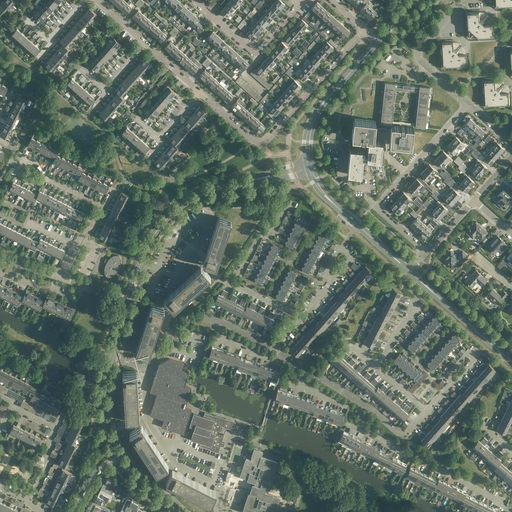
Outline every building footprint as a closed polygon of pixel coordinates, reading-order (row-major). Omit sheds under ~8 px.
[(5,0),(3,0),(1,2),(0,1),(0,3),(7,9),(8,10),(12,6),(5,0)] [(52,0),(50,0),(48,3),(54,9),(58,4),(52,0)] [(123,0),(120,0),(116,5),(121,9),(127,3),(123,0)] [(127,3),(121,9),(126,13),(132,7),(129,4),(131,2),(129,0),(128,0),(127,3)] [(177,0),(172,0),(169,4),(173,8),(179,1),(177,0)] [(239,4),(234,0),(230,0),(229,3),(235,8),(239,4)] [(279,0),(277,0),(274,3),(281,9),(285,4),(279,0)] [(364,0),(363,2),(366,4),(360,10),(365,15),(371,8),(368,5),(370,3),(369,1),(369,0),(364,0)] [(179,1),(173,8),(178,12),(183,5),(179,1)] [(317,2),(311,9),(316,13),(322,7),(317,2)] [(48,3),(44,8),(50,13),(54,9),(48,3)] [(235,8),(229,3),(225,7),(234,15),(232,13),(233,11),(235,8)] [(281,9),(274,3),(270,8),(277,13),(281,9)] [(183,5),(178,12),(182,16),(188,9),(183,5)] [(371,8),(365,15),(370,19),(376,13),(378,16),(385,8),(382,5),(378,10),(376,8),(374,10),(371,8)] [(234,15),(225,7),(221,12),(227,18),(230,15),(232,17),(234,15)] [(322,7),(316,13),(321,17),(326,11),(322,7)] [(44,8),(40,12),(46,18),(50,13),(44,8)] [(90,8),(89,9),(87,12),(84,9),(82,11),(85,13),(86,13),(92,18),(96,14),(90,8)] [(277,13),(270,8),(266,12),(273,18),(277,13)] [(188,9),(182,16),(187,20),(192,13),(188,9)] [(132,17),(137,21),(143,14),(138,10),(132,17)] [(326,11),(321,17),(325,21),(331,15),(326,11)] [(40,12),(36,17),(42,22),(46,18),(40,12)] [(273,18),(266,12),(262,17),(269,22),(273,18)] [(479,12),(468,12),(470,36),(493,35),(493,24),(493,22),(492,20),(492,19),(490,16),(489,17),(487,15),(487,14),(485,13),(483,12),(481,12),(479,12)] [(86,13),(85,13),(83,16),(80,13),(78,15),(81,18),(82,17),(88,22),(90,24),(94,20),(92,18),(86,13)] [(192,13),(187,20),(191,24),(197,17),(192,13)] [(143,14),(137,21),(142,25),(148,19),(143,14)] [(331,15),(325,21),(324,23),(327,26),(327,27),(328,28),(329,27),(336,19),(331,15)] [(82,17),(81,18),(79,20),(76,17),(75,19),(78,22),(78,21),(85,26),(88,22),(82,17)] [(197,17),(191,24),(196,28),(201,21),(197,17)] [(269,22),(262,17),(258,21),(265,27),(269,22)] [(148,19),(142,25),(146,29),(152,23),(148,19)] [(336,19),(329,27),(333,31),(335,30),(340,23),(336,19)] [(308,25),(302,20),(297,24),(307,32),(304,30),(308,25)] [(78,21),(78,22),(76,24),(73,21),(71,23),(74,26),(75,25),(81,31),(85,26),(78,21)] [(201,21),(196,28),(200,32),(206,26),(201,21)] [(258,21),(254,25),(261,31),(265,27),(258,21)] [(152,23),(146,29),(151,33),(157,27),(152,23)] [(340,23),(335,30),(339,34),(345,27),(340,23)] [(307,32),(297,24),(293,29),(300,35),(302,32),(305,34),(307,32)] [(75,25),(74,26),(72,28),(69,25),(67,27),(70,30),(71,29),(77,35),(81,31),(75,25)] [(254,25),(250,30),(257,36),(261,31),(254,25)] [(157,27),(151,33),(156,38),(162,31),(157,27)] [(345,27),(339,34),(338,35),(343,39),(346,36),(347,37),(350,33),(349,32),(350,32),(345,27)] [(17,29),(11,35),(10,37),(15,41),(16,39),(21,33),(17,29)] [(71,29),(70,30),(68,32),(65,29),(64,31),(67,34),(67,33),(74,39),(77,35),(71,29)] [(300,35),(293,29),(289,34),(296,39),(300,35)] [(250,30),(246,34),(253,40),(257,36),(250,30)] [(162,31),(156,38),(161,42),(166,35),(162,31)] [(207,38),(212,42),(217,36),(213,32),(207,38)] [(21,33),(16,39),(20,43),(26,37),(21,33)] [(67,33),(67,34),(65,36),(62,34),(60,35),(63,38),(64,37),(70,43),(74,39),(67,33)] [(296,39),(289,34),(285,38),(291,44),(296,39)] [(217,36),(212,42),(216,46),(222,40),(217,36)] [(26,37),(20,43),(25,47),(30,41),(26,37)] [(64,37),(63,38),(61,40),(58,38),(56,39),(59,42),(60,41),(63,44),(66,47),(70,43),(64,37)] [(121,44),(115,39),(111,44),(117,49),(121,44)] [(306,48),(310,43),(305,39),(301,44),(306,48)] [(222,40),(216,46),(221,50),(226,44),(222,40)] [(30,41),(25,47),(29,51),(35,45),(30,41)] [(165,48),(169,52),(175,46),(170,42),(165,48)] [(282,42),(277,47),(284,52),(288,48),(282,42)] [(327,42),(322,47),(329,52),(333,47),(327,42)] [(455,42),(453,42),(442,42),(443,66),(467,65),(466,54),(466,52),(465,50),(464,48),(463,47),(462,47),(460,45),(460,44),(459,43),(457,42),(455,42)] [(66,47),(63,44),(60,47),(57,45),(55,46),(58,49),(59,48),(66,54),(69,50),(66,47)] [(117,49),(111,44),(107,48),(113,53),(117,49)] [(226,44),(221,50),(225,54),(231,48),(226,44)] [(35,45),(29,51),(34,55),(39,49),(35,45)] [(175,46),(169,52),(174,56),(180,50),(175,46)] [(284,52),(277,47),(273,51),(280,57),(284,52)] [(297,57),(302,52),(296,47),(292,52),(295,55),(297,57)] [(322,47),(318,51),(325,57),(329,52),(322,47)] [(59,48),(58,49),(56,51),(53,49),(52,51),(55,53),(55,52),(62,58),(66,54),(59,48)] [(113,53),(107,48),(103,52),(109,58),(113,53)] [(231,48),(225,54),(229,58),(235,52),(231,48)] [(180,50),(174,56),(179,61),(184,54),(180,50)] [(280,57),(273,51),(269,56),(275,62),(279,65),(281,62),(278,59),(280,57)] [(318,51),(314,56),(320,62),(325,57),(318,51)] [(55,52),(55,53),(52,56),(50,53),(48,55),(51,57),(52,56),(58,62),(60,64),(64,60),(62,58),(55,52)] [(109,58),(103,52),(99,57),(105,62),(109,58)] [(235,52),(229,58),(234,62),(240,56),(235,52)] [(184,54),(179,61),(183,65),(189,58),(184,54)] [(189,58),(183,65),(188,69),(196,60),(192,55),(189,58)] [(320,62),(314,56),(313,55),(309,59),(310,61),(316,66),(320,62)] [(52,56),(51,57),(49,60),(46,57),(44,59),(47,61),(48,61),(54,66),(58,62),(52,56)] [(240,56),(234,62),(238,66),(244,60),(240,56)] [(275,62),(269,56),(265,61),(271,67),(275,62)] [(105,62),(99,57),(95,61),(101,67),(105,62)] [(219,65),(222,62),(217,57),(214,60),(219,65)] [(137,60),(140,63),(141,62),(147,68),(147,67),(149,69),(153,65),(144,58),(141,61),(138,58),(137,60)] [(196,60),(188,69),(193,73),(199,67),(202,64),(196,60)] [(244,60),(238,66),(243,70),(249,64),(244,60)] [(48,61),(47,61),(45,64),(42,61),(41,63),(44,66),(44,65),(53,72),(57,68),(54,66),(48,61)] [(101,67),(95,61),(90,66),(97,71),(101,67)] [(271,67),(265,61),(261,66),(267,71),(271,67)] [(310,61),(306,65),(312,71),(316,66),(310,61)] [(141,62),(140,63),(138,65),(135,62),(133,64),(136,67),(137,66),(143,72),(147,68),(141,62)] [(312,71),(306,65),(304,63),(299,68),(302,70),(308,76),(312,71)] [(137,66),(136,67),(134,69),(131,66),(129,68),(133,71),(133,70),(139,76),(141,77),(145,73),(143,72),(137,66)] [(267,71),(261,66),(256,70),(257,71),(259,73),(261,75),(263,76),(267,71)] [(133,70),(133,71),(130,73),(127,71),(126,72),(129,75),(130,74),(136,80),(139,76),(133,70)] [(199,76),(204,81),(210,74),(205,70),(199,76)] [(304,80),(308,76),(302,70),(297,75),(304,80)] [(130,74),(129,75),(127,77),(124,75),(122,76),(125,79),(126,78),(132,84),(136,80),(130,74)] [(210,74),(204,81),(209,85),(215,78),(210,74)] [(76,82),(72,78),(66,84),(71,88),(76,82)] [(126,78),(125,79),(123,81),(120,79),(118,81),(122,83),(122,82),(130,89),(129,88),(132,84),(126,78)] [(215,78),(209,85),(213,89),(219,83),(215,78)] [(496,80),(485,81),(486,105),(510,103),(509,92),(509,90),(508,88),(507,86),(507,85),(505,85),(503,84),(503,82),(501,81),(499,80),(497,80),(496,80)] [(295,81),(290,86),(297,91),(301,86),(295,81)] [(81,86),(76,82),(71,88),(75,92),(81,86)] [(122,82),(122,83),(119,86),(116,83),(115,85),(118,87),(119,87),(125,92),(127,89),(129,91),(130,89),(122,82)] [(425,128),(430,87),(419,86),(416,86),(412,85),(406,85),(402,84),(400,84),(395,83),(385,82),(381,123),(391,124),(394,89),(419,92),(415,127),(425,128)] [(219,83),(213,89),(218,93),(224,87),(219,83)] [(85,90),(81,86),(75,92),(80,96),(85,90)] [(290,86),(286,90),(293,96),(297,91),(290,86)] [(119,87),(118,87),(116,90),(113,87),(111,89),(114,92),(115,91),(118,93),(123,98),(127,94),(125,92),(119,87)] [(224,87),(218,93),(223,97),(229,91),(224,87)] [(169,88),(166,92),(165,93),(171,98),(176,94),(169,88)] [(90,94),(85,90),(80,96),(84,100),(90,94)] [(286,90),(282,95),(288,101),(293,96),(286,90)] [(229,91),(223,97),(228,102),(233,95),(229,91)] [(123,98),(118,93),(115,97),(112,94),(110,96),(113,98),(114,97),(120,103),(122,105),(126,101),(123,98)] [(165,93),(162,96),(161,97),(167,103),(171,98),(165,93)] [(94,98),(90,94),(84,100),(89,104),(94,98)] [(19,95),(17,99),(13,97),(12,99),(16,101),(17,100),(24,104),(26,105),(27,105),(29,100),(19,95)] [(282,95),(278,100),(284,105),(288,101),(282,95)] [(114,97),(113,98),(111,101),(108,98),(107,100),(110,102),(110,101),(117,107),(120,103),(114,97)] [(161,97),(159,100),(157,102),(163,107),(167,103),(161,97)] [(236,112),(244,103),(239,99),(231,108),(236,112)] [(17,100),(16,101),(15,104),(11,102),(10,104),(14,106),(14,105),(22,109),(24,110),(26,105),(24,104),(17,100)] [(278,100),(274,104),(280,110),(284,105),(278,100)] [(110,101),(110,102),(107,105),(104,102),(103,104),(106,106),(107,106),(115,113),(118,109),(117,107),(110,101)] [(157,102),(156,104),(153,106),(159,112),(163,107),(157,102)] [(244,103),(236,112),(241,116),(247,110),(244,107),(246,105),(244,103)] [(274,104),(269,109),(276,115),(280,110),(274,104)] [(14,105),(14,106),(12,109),(8,107),(7,109),(11,111),(12,110),(19,114),(22,109),(14,105)] [(107,106),(106,106),(104,109),(101,106),(99,108),(102,111),(103,110),(111,117),(115,113),(107,106)] [(153,106),(152,107),(149,111),(155,116),(159,112),(153,106)] [(200,107),(197,110),(193,107),(192,109),(195,112),(196,111),(202,117),(206,112),(200,107)] [(247,110),(241,116),(246,120),(251,114),(254,111),(251,109),(249,112),(247,110)] [(12,110),(11,111),(10,114),(6,112),(5,114),(9,116),(9,115),(17,119),(19,114),(12,110)] [(103,110),(102,111),(100,113),(97,110),(96,112),(99,115),(99,114),(107,121),(111,117),(103,110)] [(149,111),(145,115),(151,121),(155,116),(149,111)] [(196,111),(195,112),(193,114),(190,111),(188,113),(192,116),(192,115),(198,121),(201,123),(205,119),(202,117),(196,111)] [(251,114),(246,120),(250,124),(256,118),(251,114)] [(9,115),(9,116),(7,119),(3,117),(2,119),(6,121),(7,120),(14,124),(17,119),(9,115)] [(192,115),(192,116),(189,118),(186,115),(185,117),(188,120),(188,119),(195,125),(198,121),(192,115)] [(256,118),(250,124),(255,129),(261,122),(256,118)] [(465,127),(468,130),(475,122),(470,118),(461,128),(463,130),(465,127)] [(188,119),(188,120),(186,122),(182,120),(181,121),(184,124),(185,123),(191,129),(192,130),(196,126),(195,125),(188,119)] [(400,126),(391,125),(391,130),(388,129),(385,128),(383,128),(381,128),(378,128),(375,128),(376,121),(354,119),(352,137),(360,138),(360,135),(362,135),(361,136),(361,138),(361,139),(358,139),(359,139),(360,149),(350,148),(347,174),(361,175),(363,164),(368,165),(368,167),(370,166),(385,165),(383,149),(383,150),(381,150),(382,141),(374,140),(374,138),(385,139),(386,150),(387,150),(385,140),(390,139),(390,144),(411,146),(412,146),(412,138),(413,138),(414,128),(413,128),(414,127),(405,126),(405,130),(404,130),(404,125),(401,125),(401,129),(399,129),(400,126)] [(7,120),(6,121),(5,124),(1,122),(0,123),(4,126),(4,125),(12,129),(14,124),(7,120)] [(261,122),(255,129),(260,133),(266,126),(261,122)] [(475,122),(468,130),(471,132),(469,135),(471,137),(473,134),(480,127),(475,122)] [(185,123),(184,124),(182,126),(179,124),(177,125),(181,128),(181,127),(187,133),(191,129),(185,123)] [(14,130),(12,129),(4,125),(4,126),(2,128),(0,127),(0,129),(1,131),(2,130),(9,133),(11,134),(14,130)] [(131,131),(127,127),(120,135),(124,139),(125,137),(126,138),(131,131)] [(181,127),(181,128),(178,131),(175,128),(174,129),(177,132),(177,131),(184,137),(187,133),(181,127)] [(480,127),(473,134),(476,136),(473,139),(476,141),(478,138),(484,131),(480,127)] [(2,130),(1,131),(0,133),(0,135),(7,139),(9,133),(2,130)] [(136,135),(131,131),(126,138),(130,142),(136,135)] [(177,131),(177,132),(174,134),(171,132),(170,133),(173,136),(174,136),(182,143),(180,141),(184,137),(177,131)] [(140,139),(136,135),(130,142),(135,146),(140,139)] [(174,136),(173,136),(171,139),(168,136),(166,138),(169,140),(170,140),(173,142),(178,147),(180,145),(182,143),(174,136)] [(456,137),(452,142),(459,148),(461,150),(466,145),(456,137)] [(27,145),(33,148),(37,141),(31,138),(27,145)] [(478,138),(476,141),(473,145),(470,142),(468,144),(474,149),(475,148),(479,144),(481,141),(478,138)] [(145,143),(140,139),(135,146),(139,149),(145,143)] [(495,144),(493,147),(500,154),(504,149),(494,140),(492,142),(495,144)] [(42,143),(37,141),(33,148),(38,151),(42,143)] [(178,147),(173,142),(170,146),(167,143),(165,145),(169,147),(176,152),(179,148),(178,147)] [(459,148),(452,142),(447,146),(457,155),(459,153),(457,151),(459,148)] [(47,146),(42,143),(38,151),(44,154),(47,146)] [(149,147),(145,143),(139,149),(144,154),(149,147)] [(473,151),(474,149),(468,144),(466,146),(469,149),(465,154),(468,156),(470,153),(472,152),(473,151)] [(53,149),(47,146),(44,154),(49,156),(53,149)] [(169,147),(166,150),(163,147),(162,149),(165,152),(166,151),(172,156),(176,152),(169,147)] [(486,150),(488,152),(496,159),(500,154),(493,147),(490,150),(488,148),(486,150)] [(58,152),(53,149),(49,156),(55,159),(56,155),(58,152)] [(166,151),(165,152),(163,154),(160,151),(158,153),(161,156),(162,155),(168,160),(169,161),(173,157),(172,156),(166,151)] [(443,151),(439,156),(446,162),(448,160),(451,162),(453,160),(443,151)] [(491,163),(496,159),(488,152),(486,155),(483,152),(481,155),(491,163)] [(62,158),(56,155),(55,159),(53,163),(58,165),(62,158)] [(162,155),(161,156),(159,158),(156,155),(154,157),(158,160),(158,159),(164,165),(168,160),(162,155)] [(446,162),(439,156),(434,161),(444,170),(446,167),(444,165),(446,162)] [(67,161),(62,158),(58,165),(64,168),(67,161)] [(158,159),(158,160),(155,162),(152,159),(151,161),(154,164),(154,163),(162,170),(166,166),(164,165),(158,159)] [(478,164),(476,166),(483,173),(487,168),(477,159),(475,161),(478,164)] [(73,163),(67,161),(64,168),(69,171),(73,163)] [(78,166),(73,163),(69,171),(74,173),(78,166)] [(85,166),(79,163),(78,166),(74,173),(80,176),(82,172),(85,166)] [(429,164),(425,169),(432,175),(434,172),(437,175),(439,173),(429,164)] [(479,178),(483,173),(476,166),(473,169),(471,167),(469,169),(479,178)] [(432,175),(425,169),(420,174),(430,182),(432,180),(429,178),(432,175)] [(87,175),(82,172),(80,176),(78,180),(84,183),(87,175)] [(465,178),(463,181),(470,187),(475,182),(465,174),(463,176),(465,178)] [(93,178),(87,175),(84,183),(89,185),(93,178)] [(93,178),(89,185),(94,188),(98,181),(99,178),(94,175),(93,178)] [(455,182),(450,177),(449,178),(447,176),(446,178),(452,183),(453,185),(455,182)] [(9,189),(14,192),(18,184),(17,184),(14,182),(16,179),(14,178),(12,181),(13,182),(9,189)] [(416,178),(412,183),(419,189),(422,192),(426,187),(416,178)] [(18,180),(17,184),(18,184),(14,192),(19,194),(23,187),(22,186),(19,185),(21,181),(18,180)] [(103,183),(98,181),(94,188),(100,191),(103,183)] [(466,192),(470,187),(463,181),(461,183),(458,181),(456,183),(466,192)] [(23,183),(22,186),(23,187),(19,194),(24,197),(28,189),(26,189),(24,187),(26,184),(23,183)] [(109,186),(103,183),(100,191),(105,193),(109,186)] [(419,189),(412,183),(408,188),(417,197),(419,194),(417,192),(419,189)] [(28,185),(26,189),(28,189),(24,197),(29,199),(33,192),(31,191),(29,190),(30,186),(28,185)] [(498,201),(497,203),(504,209),(511,199),(511,189),(508,186),(502,193),(501,192),(497,196),(499,198),(497,200),(498,201)] [(42,188),(40,187),(38,190),(39,191),(38,194),(36,198),(41,201),(45,193),(43,193),(41,191),(42,188)] [(451,191),(449,193),(456,200),(460,195),(451,187),(449,189),(451,191)] [(36,198),(38,194),(34,192),(35,189),(33,188),(31,191),(33,192),(29,199),(28,201),(33,204),(34,202),(36,198)] [(45,189),(43,193),(45,193),(41,201),(46,203),(49,196),(48,195),(45,194),(47,190),(45,189)] [(50,192),(48,195),(49,196),(46,203),(51,206),(54,198),(53,198),(50,196),(52,193),(50,192)] [(128,196),(121,192),(119,196),(115,194),(114,196),(118,198),(118,197),(126,201),(128,196)] [(404,192),(399,197),(407,204),(409,201),(412,203),(413,201),(404,192)] [(452,205),(456,200),(449,193),(446,196),(444,194),(442,196),(452,205)] [(59,201),(58,200),(55,199),(57,195),(55,194),(53,198),(54,198),(51,206),(50,207),(55,210),(59,201)] [(60,196),(58,200),(59,201),(55,208),(60,211),(64,203),(63,203),(60,201),(62,198),(60,196)] [(118,197),(118,198),(116,201),(113,199),(112,201),(115,203),(116,202),(123,206),(126,201),(118,197)] [(407,204),(399,197),(395,202),(402,209),(405,206),(407,208),(409,206),(407,204)] [(65,199),(63,203),(64,203),(60,211),(65,213),(69,206),(68,205),(65,204),(67,200),(65,199)] [(70,201),(68,205),(69,206),(65,213),(64,215),(69,217),(70,216),(74,208),(73,208),(70,206),(72,203),(70,201)] [(438,205),(436,208),(443,214),(448,210),(438,201),(436,203),(438,205)] [(116,202),(115,203),(114,205),(110,204),(109,206),(113,208),(113,207),(121,210),(123,206),(116,202)] [(402,209),(395,202),(391,207),(400,216),(402,213),(400,211),(402,209)] [(75,204),(73,208),(74,208),(70,216),(75,218),(79,211),(78,210),(75,209),(77,205),(75,204)] [(80,206),(78,210),(79,211),(75,218),(80,221),(84,213),(80,211),(82,207),(80,206)] [(420,207),(415,212),(412,215),(416,218),(419,215),(418,215),(423,209),(420,206),(420,207)] [(113,207),(113,208),(112,210),(108,209),(107,211),(110,212),(111,212),(118,215),(121,210),(113,207)] [(439,219),(443,214),(436,208),(434,210),(431,208),(429,211),(439,219)] [(111,212),(110,212),(109,215),(105,214),(104,216),(108,217),(116,220),(118,215),(111,212)] [(297,215),(295,220),(307,226),(308,224),(306,222),(307,220),(297,215)] [(411,225),(415,229),(422,222),(419,219),(421,217),(419,215),(416,218),(411,225)] [(108,217),(107,220),(103,218),(102,221),(106,222),(106,221),(113,225),(116,220),(108,217)] [(219,217),(218,220),(204,264),(215,268),(230,220),(219,217)] [(424,219),(422,222),(415,229),(420,233),(429,224),(429,223),(426,226),(424,224),(426,221),(424,219)] [(307,226),(295,220),(293,225),(302,229),(303,227),(305,228),(307,226)] [(4,221),(2,224),(4,225),(0,231),(0,232),(5,235),(8,227),(7,227),(5,225),(6,222),(4,221)] [(106,221),(106,222),(104,225),(101,223),(100,225),(103,227),(104,226),(111,230),(113,225),(106,221)] [(467,232),(470,235),(469,236),(469,238),(470,239),(472,238),(472,237),(473,238),(477,233),(482,238),(487,232),(476,222),(467,232)] [(9,223),(7,227),(8,227),(5,235),(10,237),(13,230),(12,229),(9,228),(11,224),(9,223)] [(429,224),(420,233),(425,238),(434,228),(432,226),(429,224)] [(302,229),(293,225),(290,229),(302,235),(303,233),(301,232),(302,229)] [(14,226),(12,229),(13,230),(10,237),(15,240),(18,232),(17,232),(14,230),(16,227),(14,226)] [(104,226),(103,227),(102,230),(98,228),(97,230),(101,232),(101,231),(108,235),(111,230),(104,226)] [(19,228),(17,232),(18,232),(15,240),(19,242),(23,235),(22,234),(19,233),(21,229),(19,228)] [(302,235),(290,229),(288,234),(298,239),(299,236),(301,237),(302,235)] [(24,230),(22,234),(23,235),(19,242),(24,245),(28,237),(27,237),(24,235),(26,232),(24,230)] [(101,231),(101,232),(99,235),(96,233),(95,235),(98,237),(99,236),(106,240),(108,235),(101,231)] [(328,237),(319,232),(317,234),(315,233),(314,235),(326,241),(328,237)] [(29,233),(27,237),(28,237),(24,245),(29,247),(33,240),(32,239),(29,238),(31,234),(29,233)] [(45,241),(44,240),(41,239),(43,236),(41,234),(39,238),(40,238),(38,242),(35,248),(40,250),(45,241)] [(298,239),(288,234),(286,238),(297,244),(299,242),(296,241),(298,239)] [(35,248),(38,242),(34,240),(36,237),(34,235),(32,239),(33,240),(29,247),(29,248),(34,251),(35,248)] [(326,241),(314,235),(313,238),(315,239),(314,241),(323,246),(326,241)] [(502,252),(508,245),(504,242),(505,242),(498,235),(488,246),(495,253),(498,249),(502,252)] [(45,253),(46,251),(50,243),(49,243),(46,241),(48,238),(46,237),(44,240),(45,241),(40,250),(45,253)] [(297,244),(286,238),(283,243),(293,248),(294,246),(296,247),(297,244)] [(51,239),(49,243),(50,243),(46,251),(51,254),(55,246),(54,245),(51,244),(53,240),(51,239)] [(323,246),(314,241),(313,243),(311,242),(310,245),(321,250),(323,246)] [(56,242),(54,245),(55,246),(51,254),(56,256),(60,248),(59,248),(56,246),(58,243),(56,242)] [(281,247),(271,243),(269,247),(281,253),(282,251),(280,250),(281,247)] [(61,244),(59,248),(60,248),(56,256),(61,259),(65,251),(61,249),(63,245),(61,244)] [(321,250),(310,245),(308,247),(311,248),(309,250),(319,255),(321,250)] [(281,253),(269,247),(267,252),(276,257),(277,255),(280,256),(281,253)] [(319,255),(309,250),(308,252),(306,251),(305,254),(317,260),(319,255)] [(463,259),(467,254),(462,250),(457,257),(451,251),(443,260),(451,267),(461,257),(463,259)] [(276,257),(267,252),(265,256),(276,262),(278,260),(275,259),(276,257)] [(317,260),(305,254),(304,256),(306,257),(305,259),(314,264),(317,260)] [(106,275),(107,277),(109,276),(112,276),(114,274),(116,273),(118,271),(119,268),(120,266),(120,264),(120,262),(119,259),(118,257),(117,255),(115,255),(114,256),(112,257),(109,259),(108,260),(107,262),(105,265),(105,267),(105,270),(105,272),(106,274),(106,275)] [(276,262),(265,256),(262,261),(272,266),(273,264),(275,265),(276,262)] [(314,264),(305,259),(304,262),(302,261),(300,263),(312,269),(314,264)] [(272,266),(262,261),(260,266),(272,272),(273,269),(271,268),(272,266)] [(312,269),(300,263),(299,265),(302,266),(300,269),(310,273),(312,269)] [(365,266),(364,268),(359,264),(357,266),(369,276),(373,272),(366,266),(365,266)] [(272,272),(260,266),(258,270),(267,275),(268,273),(271,274),(272,272)] [(369,276),(357,266),(356,268),(360,271),(359,273),(366,280),(369,276)] [(202,267),(176,291),(165,300),(173,309),(175,307),(210,276),(202,267)] [(288,268),(288,269),(287,271),(285,269),(284,272),(295,278),(298,273),(288,268)] [(267,275),(258,270),(255,275),(267,281),(268,279),(266,277),(267,275)] [(484,277),(483,276),(476,270),(466,281),(473,287),(477,282),(482,286),(488,279),(485,276),(484,277)] [(366,280),(359,273),(357,275),(352,271),(351,273),(362,284),(366,280)] [(295,278),(284,272),(282,274),(285,275),(284,278),(293,282),(295,278)] [(362,284),(351,273),(349,275),(353,279),(352,281),(359,287),(362,284)] [(267,281),(255,275),(253,280),(262,284),(264,282),(266,283),(267,281)] [(293,282),(284,278),(283,280),(280,279),(279,281),(291,287),(293,282)] [(359,287),(352,281),(350,283),(346,279),(344,281),(355,291),(359,287)] [(291,287),(279,281),(278,283),(280,284),(279,287),(289,292),(291,287)] [(355,291),(344,281),(342,283),(347,287),(345,289),(352,295),(355,291)] [(10,289),(5,286),(1,296),(5,298),(10,289)] [(289,292),(279,287),(278,289),(276,288),(274,290),(286,296),(289,292)] [(352,295),(345,289),(343,290),(339,287),(337,289),(349,299),(352,295)] [(393,288),(391,293),(405,300),(406,298),(400,295),(402,293),(393,288)] [(504,298),(507,294),(504,291),(501,295),(493,288),(487,295),(497,303),(498,302),(500,303),(504,298)] [(15,291),(10,289),(5,298),(10,300),(15,291)] [(349,299),(337,289),(335,290),(340,294),(338,296),(340,298),(345,303),(349,299)] [(214,302),(219,305),(226,291),(223,290),(221,295),(218,294),(214,302)] [(286,296),(274,290),(273,292),(276,294),(274,296),(284,301),(286,296)] [(19,293),(15,291),(10,300),(14,303),(19,293)] [(24,296),(19,293),(14,303),(19,305),(21,300),(21,301),(26,291),(24,296)] [(31,294),(26,291),(21,301),(26,303),(31,294)] [(226,291),(219,305),(223,307),(228,299),(225,297),(228,292),(226,291)] [(405,300),(391,293),(389,298),(397,302),(398,300),(403,302),(405,300)] [(31,294),(26,303),(30,305),(35,296),(31,294)] [(230,300),(228,299),(223,307),(228,309),(235,296),(232,294),(230,300)] [(35,296),(30,305),(35,308),(40,298),(35,296)] [(47,296),(44,301),(42,305),(46,308),(51,298),(47,296)] [(235,296),(228,309),(233,311),(237,303),(234,302),(237,297),(235,296)] [(345,303),(340,298),(338,300),(333,296),(332,297),(343,308),(347,304),(345,303)] [(343,308),(332,297),(330,299),(334,303),(333,305),(340,312),(343,308)] [(40,298),(35,308),(40,310),(42,305),(44,301),(40,298)] [(51,298),(46,308),(51,310),(56,301),(51,298)] [(397,302),(389,298),(386,302),(400,309),(401,307),(396,304),(397,302)] [(239,304),(237,303),(233,311),(237,314),(244,300),(241,299),(239,304)] [(244,300),(237,314),(242,316),(243,314),(246,308),(243,306),(246,301),(244,300)] [(56,301),(51,310),(56,312),(60,303),(56,301)] [(249,307),(247,306),(246,308),(243,314),(247,317),(254,303),(252,302),(249,307)] [(400,309),(386,302),(384,307),(392,311),(394,309),(399,311),(400,309)] [(60,303),(56,312),(60,314),(65,305),(60,303)] [(254,303),(247,317),(252,319),(256,311),(253,309),(256,304),(254,303)] [(340,312),(333,305),(331,307),(326,303),(325,305),(336,315),(340,312)] [(65,305),(60,314),(65,317),(69,308),(65,305)] [(137,352),(148,356),(163,309),(152,305),(137,352)] [(336,315),(325,305),(323,307),(328,311),(326,313),(333,319),(336,315)] [(69,308),(65,317),(70,319),(72,314),(73,315),(76,309),(72,307),(71,308),(69,308)] [(258,312),(256,311),(252,319),(256,321),(263,308),(261,307),(258,312)] [(392,311),(384,307),(382,311),(395,318),(396,316),(391,314),(392,311)] [(263,308),(256,321),(261,324),(265,315),(263,314),(265,309),(263,308)] [(267,316),(265,315),(261,324),(265,326),(272,312),(270,311),(267,316)] [(333,319),(326,313),(324,315),(320,311),(318,313),(330,323),(333,319)] [(395,318),(382,311),(379,316),(386,319),(388,320),(389,318),(394,321),(395,318)] [(272,312),(265,326),(270,328),(274,320),(272,319),(274,313),(272,312)] [(330,323),(318,313),(316,315),(321,319),(319,321),(326,327),(330,323)] [(385,322),(386,319),(379,316),(378,315),(376,314),(373,319),(375,320),(389,327),(390,324),(385,322)] [(434,315),(430,319),(440,328),(442,326),(440,324),(442,322),(434,315)] [(326,327),(319,321),(318,322),(313,318),(311,320),(323,331),(326,327)] [(440,328),(430,319),(428,321),(427,320),(426,321),(435,330),(436,328),(438,330),(440,328)] [(323,331),(311,320),(309,322),(314,326),(312,328),(319,335),(323,331)] [(389,327),(375,320),(373,325),(382,329),(383,326),(388,329),(389,327)] [(435,330),(426,321),(424,323),(426,324),(423,326),(433,335),(435,333),(433,332),(435,330)] [(319,335),(312,328),(311,327),(309,329),(305,325),(303,327),(315,337),(318,333),(319,335)] [(381,331),(382,329),(373,325),(371,329),(385,336),(386,334),(381,331)] [(433,335),(423,326),(420,330),(428,337),(429,335),(431,337),(433,335)] [(315,337),(303,327),(301,329),(306,333),(304,335),(311,341),(315,337)] [(385,336),(371,329),(369,333),(377,338),(378,335),(384,338),(385,336)] [(428,337),(420,330),(417,334),(426,343),(428,341),(426,339),(428,337)] [(461,340),(453,332),(451,334),(450,333),(448,335),(458,344),(461,340)] [(311,341),(304,335),(302,336),(298,333),(296,334),(308,345),(311,341)] [(377,338),(369,333),(366,338),(380,345),(381,342),(376,340),(377,338)] [(308,345),(296,334),(295,336),(299,340),(297,342),(304,349),(308,345)] [(426,343),(417,334),(413,338),(421,345),(423,343),(425,345),(426,343)] [(458,344),(448,335),(446,337),(448,338),(446,340),(454,347),(455,348),(457,347),(455,346),(458,344)] [(380,345),(366,338),(364,343),(373,347),(374,345),(379,347),(380,345)] [(421,345),(413,338),(410,342),(420,350),(421,349),(419,347),(421,345)] [(304,349),(297,342),(296,344),(291,340),(289,342),(301,352),(304,349)] [(454,347),(446,340),(445,342),(443,341),(441,342),(451,351),(454,347)] [(301,352),(289,342),(288,344),(292,348),(290,350),(297,356),(301,352)] [(420,350),(410,342),(406,346),(414,353),(416,351),(418,352),(420,350)] [(451,351),(441,342),(439,344),(441,346),(440,348),(447,355),(451,351)] [(217,348),(212,346),(208,357),(213,358),(217,348)] [(222,349),(217,348),(213,358),(218,360),(222,349)] [(447,355),(440,348),(438,350),(436,348),(434,350),(444,359),(447,355)] [(227,351),(222,349),(218,360),(223,362),(227,351)] [(444,359),(434,350),(432,352),(434,354),(433,355),(441,362),(444,359)] [(231,353),(227,351),(223,362),(228,363),(231,353)] [(338,354),(332,361),(336,365),(346,353),(344,351),(340,356),(338,354)] [(236,354),(231,353),(228,363),(233,365),(236,354)] [(346,353),(336,365),(340,368),(346,361),(344,359),(348,355),(346,353)] [(400,353),(393,361),(396,365),(405,355),(403,353),(402,355),(400,353)] [(241,356),(236,354),(233,365),(238,367),(240,358),(241,356)] [(405,355),(396,365),(400,368),(407,360),(406,359),(407,357),(405,355)] [(441,362),(433,355),(431,357),(429,356),(427,357),(437,366),(441,362)] [(437,366),(427,357),(426,359),(428,361),(426,363),(434,370),(437,366)] [(179,362),(176,361),(168,358),(161,363),(159,365),(158,365),(157,370),(150,391),(150,392),(157,394),(150,416),(163,420),(161,427),(184,434),(191,413),(191,411),(184,409),(184,408),(186,402),(190,388),(183,386),(185,380),(186,380),(186,379),(188,372),(181,370),(183,363),(180,362),(179,362)] [(245,359),(240,358),(238,367),(237,368),(242,370),(245,359)] [(346,361),(340,368),(344,371),(354,360),(352,358),(348,363),(346,361)] [(250,361),(245,359),(242,370),(247,371),(250,361)] [(354,360),(344,371),(347,375),(354,368),(352,366),(356,361),(354,360)] [(407,360),(400,368),(404,372),(413,362),(411,360),(409,362),(407,360)] [(255,363),(250,361),(247,371),(252,373),(255,363)] [(413,362),(404,372),(408,375),(415,367),(413,365),(415,363),(413,362)] [(496,370),(489,364),(487,366),(483,362),(481,364),(492,374),(496,370)] [(260,364),(255,363),(252,373),(256,375),(260,364)] [(261,376),(265,366),(260,364),(256,375),(255,377),(260,379),(261,376)] [(492,374),(481,364),(479,366),(484,370),(482,372),(489,378),(492,374)] [(354,368),(347,375),(351,378),(361,367),(359,365),(355,369),(354,368)] [(270,367),(265,366),(261,376),(266,378),(270,367)] [(361,367),(351,378),(355,382),(361,374),(359,373),(363,368),(364,368),(362,366),(361,367)] [(274,369),(270,367),(266,378),(271,380),(274,369)] [(415,367),(408,375),(412,378),(421,368),(419,367),(417,369),(415,367)] [(421,368),(412,378),(416,382),(423,374),(421,372),(422,370),(421,368)] [(280,371),(274,369),(271,380),(276,381),(280,371)] [(124,371),(127,421),(138,420),(135,370),(124,371)] [(489,378),(482,372),(480,374),(476,370),(474,372),(486,382),(489,378)] [(9,374),(4,372),(0,380),(5,382),(9,374)] [(361,374),(355,382),(359,385),(369,373),(367,372),(363,376),(361,374)] [(486,382),(474,372),(473,374),(477,378),(475,379),(482,386),(486,382)] [(369,373),(359,385),(363,388),(369,381),(367,380),(371,375),(369,373)] [(15,377),(9,374),(5,382),(11,385),(15,377)] [(20,380),(15,377),(11,385),(16,388),(20,380)] [(482,386),(475,379),(474,381),(469,377),(467,379),(479,390),(482,386)] [(369,381),(363,388),(366,392),(377,380),(375,379),(371,383),(369,381)] [(479,390),(467,379),(466,381),(470,385),(468,387),(475,393),(479,390)] [(20,380),(16,388),(22,390),(26,382),(20,380)] [(377,380),(366,392),(370,395),(371,394),(378,387),(378,386),(376,388),(374,386),(378,382),(377,380)] [(31,385),(26,382),(22,390),(27,393),(31,385)] [(378,387),(371,394),(375,397),(386,386),(384,384),(380,388),(378,387)] [(36,388),(31,385),(27,393),(32,396),(30,399),(34,391),(36,388)] [(475,393),(468,387),(467,389),(462,385),(461,387),(472,397),(475,393)] [(386,386),(375,397),(379,401),(385,393),(384,392),(387,387),(386,386)] [(472,397),(461,387),(459,389),(463,393),(462,395),(461,394),(460,394),(467,400),(468,400),(469,401),(472,397)] [(282,391),(277,389),(274,400),(279,401),(282,391)] [(40,394),(34,391),(30,399),(36,402),(40,394)] [(287,393),(282,391),(279,401),(278,405),(283,406),(284,403),(287,393)] [(385,393),(379,401),(383,404),(393,392),(391,391),(387,395),(385,393)] [(393,392),(383,404),(387,407),(393,400),(391,399),(395,394),(393,392)] [(467,400),(460,394),(459,396),(454,392),(453,394),(464,404),(467,400)] [(292,394),(287,393),(284,403),(289,405),(292,394)] [(45,397),(40,394),(36,402),(41,405),(45,397)] [(297,396),(292,394),(289,405),(293,406),(297,396)] [(464,404),(453,394),(451,395),(455,399),(454,401),(461,408),(464,404)] [(302,397),(297,396),(293,406),(298,408),(302,397)] [(50,399),(45,397),(41,405),(46,407),(50,399)] [(307,399),(302,397),(298,408),(303,410),(307,399)] [(393,400),(387,407),(391,411),(401,399),(399,397),(395,402),(393,400)] [(56,402),(50,399),(46,407),(52,410),(56,402)] [(57,399),(56,402),(52,410),(57,413),(63,402),(57,399)] [(311,401),(307,399),(303,410),(308,411),(311,401)] [(401,399),(391,411),(394,414),(401,407),(399,405),(403,401),(401,399)] [(461,408),(454,401),(452,403),(448,399),(446,401),(457,411),(461,408)] [(316,402),(311,401),(308,411),(313,413),(312,414),(312,415),(316,404),(316,402)] [(457,411),(446,401),(444,403),(449,407),(447,409),(454,415),(457,411)] [(321,405),(316,404),(312,415),(317,416),(321,405)] [(401,407),(394,414),(398,418),(409,406),(407,404),(403,409),(401,407)] [(325,407),(321,405),(317,416),(322,418),(325,407)] [(409,406),(398,418),(402,421),(409,414),(406,412),(410,408),(409,406)] [(330,409),(325,407),(322,418),(327,419),(330,409)] [(454,415),(447,409),(445,411),(441,407),(439,409),(450,419),(454,415)] [(335,410),(330,409),(327,419),(332,421),(335,410)] [(450,419),(439,409),(437,411),(442,415),(440,417),(441,418),(447,423),(450,419)] [(340,412),(335,410),(332,421),(336,423),(340,412)] [(194,413),(190,425),(195,427),(194,429),(191,438),(201,442),(200,446),(218,452),(220,446),(220,444),(221,443),(224,433),(219,432),(220,427),(221,425),(227,427),(226,428),(230,429),(230,428),(231,429),(232,428),(234,423),(233,422),(231,421),(225,419),(211,414),(205,412),(204,415),(203,416),(194,413)] [(345,414),(340,412),(336,423),(341,424),(345,414)] [(27,419),(21,416),(20,417),(18,422),(24,425),(26,420),(27,419)] [(448,424),(447,423),(441,418),(440,419),(435,416),(433,418),(445,428),(448,424)] [(511,419),(503,416),(501,420),(510,424),(511,422),(511,419)] [(77,418),(74,423),(82,428),(85,422),(77,418)] [(445,428),(433,418),(432,419),(436,423),(434,425),(441,432),(445,428)] [(510,424),(501,420),(499,425),(511,431),(511,428),(508,427),(510,424)] [(82,428),(74,423),(71,429),(79,433),(82,428)] [(441,432),(434,425),(433,427),(428,423),(427,425),(438,435),(441,432)] [(15,435),(19,427),(14,424),(10,432),(8,435),(14,438),(15,435)] [(35,430),(40,433),(43,428),(37,425),(35,430)] [(438,435),(427,425),(425,427),(429,431),(428,433),(435,439),(438,435)] [(511,432),(511,431),(499,425),(496,430),(505,434),(506,431),(511,434),(511,432)] [(168,467),(148,438),(140,426),(131,432),(158,473),(168,467)] [(25,430),(19,427),(15,435),(21,438),(25,430)] [(79,433),(71,429),(68,434),(76,438),(79,433)] [(30,433),(25,430),(21,438),(26,441),(30,433)] [(348,432),(343,430),(338,440),(343,443),(348,432)] [(435,439),(428,433),(426,435),(422,431),(420,433),(431,443),(435,439)] [(352,435),(348,432),(343,443),(347,445),(352,435)] [(30,433),(26,441),(25,443),(30,446),(31,443),(35,435),(30,433)] [(431,443),(420,433),(418,435),(423,439),(421,441),(428,447),(431,443)] [(76,438),(68,434),(66,440),(77,446),(77,445),(74,444),(76,438)] [(41,438),(35,435),(31,443),(37,446),(41,438)] [(357,437),(352,435),(347,445),(352,447),(357,437)] [(362,439),(357,437),(352,447),(357,449),(362,439)] [(478,440),(472,447),(476,450),(486,439),(484,437),(480,442),(478,440)] [(366,441),(362,439),(357,449),(361,452),(366,441)] [(486,439),(476,450),(480,454),(486,447),(484,445),(488,440),(486,439)] [(77,446),(66,440),(65,440),(69,442),(67,447),(75,451),(77,446)] [(371,444),(366,441),(361,452),(366,454),(371,444)] [(375,446),(371,444),(366,454),(370,456),(375,446)] [(486,447),(480,454),(483,457),(494,446),(492,444),(488,448),(486,447)] [(380,448),(375,446),(370,456),(375,459),(379,450),(380,448)] [(494,446),(483,457),(487,461),(493,454),(491,452),(496,447),(494,446)] [(75,451),(67,447),(64,452),(72,456),(75,451)] [(252,491),(248,490),(247,495),(248,495),(242,511),(245,511),(274,511),(279,497),(268,493),(269,488),(266,486),(268,481),(270,482),(277,462),(277,461),(261,456),(262,451),(261,451),(254,448),(251,455),(246,454),(245,458),(245,459),(240,475),(252,479),(250,484),(253,485),(252,491)] [(384,452),(379,450),(375,459),(374,460),(379,462),(384,452)] [(493,454),(487,461),(491,464),(501,452),(499,451),(495,455),(493,454)] [(72,456),(64,452),(61,458),(69,462),(72,456)] [(388,455),(384,452),(379,462),(383,465),(388,455)] [(501,452),(491,464),(495,467),(500,462),(501,460),(499,459),(503,454),(501,452)] [(388,467),(393,457),(388,455),(383,465),(382,468),(386,470),(388,467)] [(397,459),(393,457),(388,467),(392,469),(397,459)] [(69,462),(61,458),(58,463),(67,467),(69,462)] [(402,461),(397,459),(392,469),(397,471),(402,461)] [(500,462),(495,467),(494,469),(498,472),(508,461),(506,459),(502,463),(500,462)] [(407,464),(402,461),(397,471),(402,474),(407,464)] [(508,461),(498,472),(501,476),(508,469),(506,467),(510,462),(508,461)] [(415,468),(410,466),(405,476),(410,478),(415,468)] [(508,469),(501,476),(505,479),(511,471),(511,467),(510,470),(508,469)] [(415,468),(410,478),(415,480),(420,470),(415,468)] [(72,474),(70,473),(62,469),(59,474),(67,478),(69,479),(72,474)] [(420,470),(415,480),(413,483),(418,486),(418,484),(424,473),(420,470)] [(216,493),(185,477),(172,471),(167,481),(211,503),(216,493)] [(424,473),(418,484),(423,487),(424,485),(429,475),(424,473)] [(67,478),(59,474),(57,480),(65,484),(67,478)] [(424,485),(428,487),(433,477),(429,475),(424,485)] [(434,488),(438,480),(433,477),(428,487),(433,490),(434,488)] [(104,484),(101,489),(113,496),(113,495),(110,494),(111,490),(114,492),(117,486),(114,485),(115,482),(108,478),(105,484),(104,484)] [(438,490),(443,480),(439,478),(438,480),(434,488),(438,490)] [(65,484),(57,480),(54,485),(62,489),(65,484)] [(443,480),(438,490),(443,493),(448,482),(443,480)] [(448,482),(443,493),(448,495),(453,485),(448,482)] [(62,489),(54,485),(51,490),(59,494),(62,489)] [(453,485),(448,495),(452,497),(457,487),(453,485)] [(457,487),(452,497),(457,499),(462,489),(457,487)] [(113,496),(101,489),(98,495),(96,495),(93,500),(106,507),(106,506),(102,505),(104,501),(107,503),(109,497),(112,498),(113,496)] [(462,489),(457,499),(461,502),(466,493),(466,492),(462,489)] [(62,496),(59,494),(51,490),(49,496),(59,501),(62,496)] [(126,492),(123,498),(126,499),(120,511),(123,511),(124,511),(125,511),(125,510),(129,511),(130,511),(131,510),(136,511),(139,509),(141,504),(132,499),(132,500),(127,498),(129,494),(126,492)] [(466,493),(461,502),(461,503),(465,506),(470,495),(466,493)] [(470,508),(475,498),(470,495),(465,506),(464,507),(469,510),(470,508)] [(59,501),(49,496),(46,501),(56,507),(59,501)] [(475,498),(470,508),(474,510),(479,500),(475,498)] [(106,507),(93,500),(90,506),(89,506),(86,511),(87,511),(100,511),(102,508),(104,509),(106,507)] [(479,500),(474,510),(477,511),(479,511),(484,502),(479,500)] [(484,502),(479,511),(484,511),(488,505),(484,502)]
